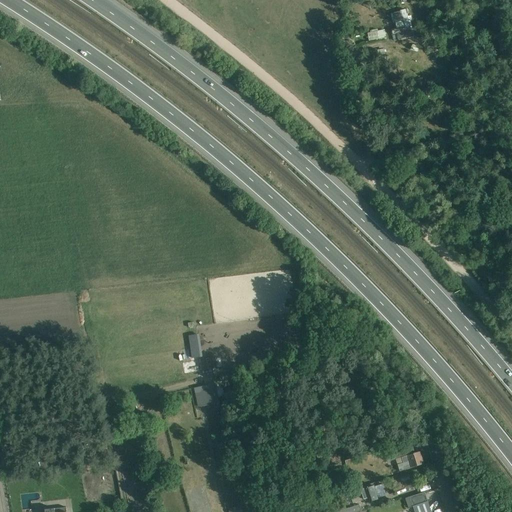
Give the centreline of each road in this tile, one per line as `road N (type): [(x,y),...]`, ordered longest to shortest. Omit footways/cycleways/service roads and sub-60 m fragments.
road 1 (motorway): [(7,0),(239,169),(361,282),(511,454)]
road 2 (motorway): [(511,381),(298,160),(92,0)]
road 3 (track): [(365,171),(285,91),(166,0)]
road 4 (unclassified): [(365,171),(511,329)]
